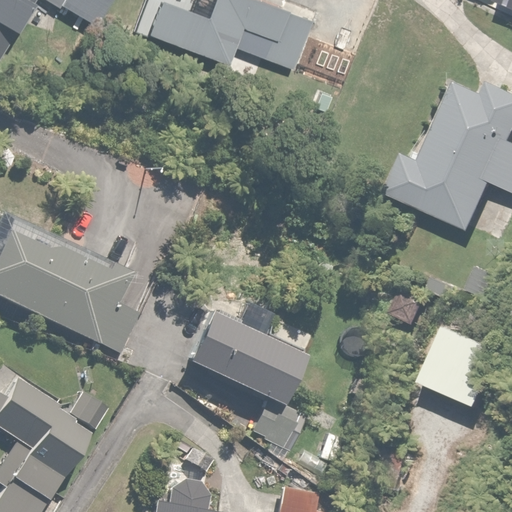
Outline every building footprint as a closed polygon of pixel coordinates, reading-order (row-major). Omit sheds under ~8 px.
[(60,0),(93,22),(108,0),(0,0),(0,50),(33,0),(49,0),(57,5),(60,0)] [(225,62),(233,43),(291,69),(313,19),(268,0),(213,0),(208,14),(174,0),(160,0),(148,29),(225,62)] [(454,90),(443,116),(423,161),(412,156),(393,199),(470,232),(491,183),(511,192),(511,88),(495,81),(489,96),(461,84),(458,92),(454,90)] [(130,303),(140,281),(0,216),(0,297),(119,351),(139,308),(130,303)] [(474,266),(465,291),(496,301),(504,276),(474,266)] [(413,339),(424,300),(397,293),(386,331),(413,339)] [(266,400),(279,405),(306,356),(218,307),(190,358),(266,400)] [(507,349),(449,325),(425,383),(483,407),(507,349)] [(0,511),(37,511),(94,428),(110,405),(83,387),(68,410),(18,376),(5,397),(0,393),(0,431),(16,442),(0,465),(0,486),(4,489),(0,494),(0,511)] [(249,430),(268,441),(280,447),(285,439),(309,452),(322,428),(279,405),(266,400),(249,430)] [(166,503),(153,501),(151,511),(225,511),(226,509),(202,505),(205,482),(180,478),(179,486),(169,484),(166,503)] [(318,490),(281,485),(276,511),(316,511),(314,511),(318,490)]
